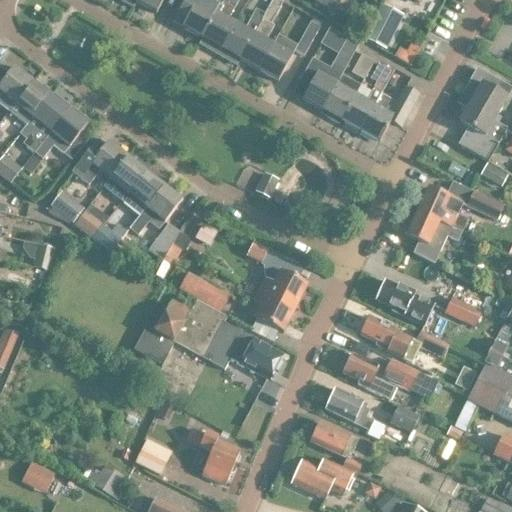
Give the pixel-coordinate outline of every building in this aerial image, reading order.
[(135,0),(134,2),(154,13),(161,0),(135,0)] [(185,0),(174,20),(184,25),(182,29),(201,40),(216,14),(217,12),(223,0),(185,0)] [(216,14),(201,40),(208,44),(205,49),(217,55),(234,24),(227,20),(237,0),(223,0),(217,12),(216,14)] [(254,35),(239,61),(258,72),(273,46),(274,44),(267,40),(274,27),(272,26),(284,4),(276,0),(273,0),(265,16),(254,35)] [(308,0),(327,11),(333,0),(308,0)] [(383,0),(368,29),(390,40),(407,5),(397,0),(383,0)] [(234,24),(217,55),(236,67),(239,61),(254,35),(265,16),(255,11),(244,29),(234,24)] [(295,52),(303,56),(318,27),(310,23),(295,52)] [(273,46),(258,72),(277,83),(293,54),(286,51),(290,44),(278,37),(274,44),(273,46)] [(331,70),(312,59),(294,91),(298,93),(296,97),(321,110),(336,84),(341,76),(356,48),(346,42),(331,70)] [(359,57),(350,75),(364,82),(373,64),(359,57)] [(379,65),(370,80),(376,84),(366,100),(357,95),(356,95),(340,121),(360,132),(375,105),(381,95),(393,73),(379,65)] [(13,66),(0,82),(0,94),(12,104),(31,80),(13,66)] [(457,145),(488,164),(507,130),(499,126),(502,120),(499,118),(508,100),(511,94),(511,90),(478,71),(458,105),(467,110),(459,123),(467,128),(457,145)] [(356,95),(357,95),(361,88),(341,76),(336,84),(321,110),(328,114),(327,117),(339,124),(340,121),(356,95)] [(25,126),(31,119),(49,94),(48,93),(50,91),(41,84),(39,86),(31,80),(12,104),(7,112),(25,126)] [(391,122),(401,128),(419,97),(406,89),(398,104),(381,95),(375,105),(360,132),(379,143),(391,122)] [(34,153),(68,109),(49,94),(31,119),(25,126),(19,134),(24,138),(20,143),(34,153)] [(88,140),(80,134),(87,124),(68,109),(34,153),(33,154),(42,161),(52,147),(71,162),(88,140)] [(96,142),(71,173),(88,187),(90,184),(99,173),(109,180),(127,156),(109,142),(104,149),(96,142)] [(109,180),(102,188),(120,203),(127,194),(145,170),(127,156),(109,180)] [(31,157),(22,168),(31,175),(39,164),(31,157)] [(0,178),(9,185),(9,184),(19,172),(1,158),(0,159),(0,178)] [(480,176),(501,187),(507,177),(486,165),(480,176)] [(127,194),(120,203),(139,217),(146,209),(145,209),(163,184),(145,170),(127,194)] [(277,180),(264,174),(255,193),(268,199),(277,180)] [(127,232),(120,241),(127,246),(136,234),(138,236),(154,216),(164,224),(183,200),(163,184),(145,209),(146,209),(139,217),(129,229),(127,232)] [(462,234),(467,221),(457,216),(462,205),(446,198),(428,189),(417,213),(462,234)] [(62,191),(50,205),(72,223),(83,209),(62,191)] [(475,193),(468,208),(497,221),(504,206),(475,193)] [(457,244),(462,234),(417,213),(406,237),(418,242),(412,255),(434,267),(446,239),(457,244)] [(84,214),(74,226),(92,240),(102,227),(84,214)] [(203,224),(194,239),(208,246),(216,231),(203,224)] [(104,227),(93,241),(101,247),(110,254),(120,241),(127,232),(118,225),(112,233),(104,227)] [(168,226),(148,252),(162,263),(162,262),(172,246),(178,235),(168,226)] [(178,235),(172,246),(180,250),(185,238),(178,235)] [(253,243),(247,257),(262,263),(261,265),(274,271),(281,256),(253,243)] [(172,246),(162,262),(173,267),(180,250),(172,246)] [(37,247),(32,268),(43,271),(49,250),(37,247)] [(267,278),(260,291),(296,310),(308,286),(281,272),(276,283),(267,278)] [(225,296),(197,280),(187,274),(178,289),(216,311),(225,296)] [(414,295),(385,282),(376,301),(393,309),(391,313),(405,318),(424,327),(433,306),(413,297),(414,295)] [(284,334),(296,310),(260,291),(254,304),(263,308),(256,320),(284,334)] [(489,303),(497,307),(500,301),(493,297),(489,303)] [(154,332),(147,328),(134,350),(162,366),(175,343),(225,371),(235,352),(246,358),(242,366),(255,373),(256,371),(270,379),(274,372),(277,373),(282,364),(280,362),(281,359),(267,352),(268,349),(225,325),(228,319),(196,301),(192,309),(173,298),(154,332)] [(474,327),(480,314),(450,300),(444,313),(474,327)] [(368,318),(360,335),(376,343),(375,347),(393,356),(401,360),(411,364),(419,347),(414,345),(415,342),(411,340),(396,333),(397,331),(368,318)] [(0,338),(0,369),(2,370),(17,335),(3,332),(0,338)] [(415,342),(414,345),(419,347),(442,358),(448,345),(420,332),(415,342)] [(495,342),(483,365),(485,366),(496,371),(511,379),(511,362),(502,358),(507,347),(495,342)] [(373,379),(379,366),(352,354),(348,362),(345,363),(342,367),(344,370),(342,373),(359,381),(357,385),(368,390),(389,401),(394,390),(373,379)] [(437,381),(418,373),(391,360),(383,378),(410,391),(428,399),(437,381)] [(511,379),(496,371),(485,366),(467,401),(511,424),(511,379)] [(369,430),(374,420),(366,416),(369,410),(365,408),(367,404),(336,389),(326,409),(361,426),(369,430)] [(397,409),(390,425),(411,434),(418,418),(397,409)] [(344,457),(348,459),(357,440),(321,423),(311,443),(343,459),(344,457)] [(447,435),(458,440),(462,433),(451,428),(447,435)] [(192,430),(187,441),(202,447),(201,448),(213,453),(203,476),(227,486),(233,474),(236,474),(238,467),(236,465),(241,453),(228,448),(230,444),(226,442),(220,439),(207,434),(207,436),(192,430)] [(229,436),(222,433),(220,439),(226,442),(229,436)] [(511,439),(503,436),(493,457),(511,465),(511,439)] [(140,452),(134,465),(160,477),(166,464),(154,458),(159,447),(145,441),(140,452)] [(126,460),(129,453),(124,451),(121,458),(126,460)] [(341,468),(356,475),(360,466),(346,459),(341,468)] [(303,462),(292,485),(325,500),(329,491),(342,497),(353,475),(324,461),(320,470),(303,462)] [(44,495),(54,476),(31,464),(22,483),(44,495)] [(111,496),(123,477),(104,466),(99,473),(88,466),(81,478),(111,496)] [(125,505),(139,511),(183,511),(176,508),(176,509),(156,499),(154,502),(132,491),(125,505)] [(382,511),(388,511),(396,505),(386,494),(375,504),(382,511)] [(511,511),(487,500),(480,511),(511,511)]
